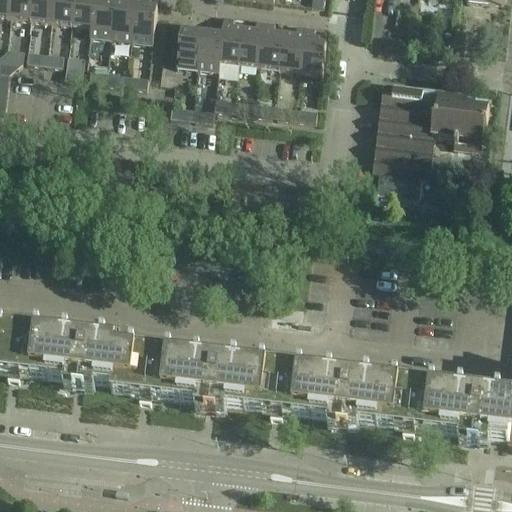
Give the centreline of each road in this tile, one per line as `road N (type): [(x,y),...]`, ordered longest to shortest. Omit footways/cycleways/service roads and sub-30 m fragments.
road 1 (residential): [(492,316),(484,364),(0,302)]
road 2 (residential): [(0,153),(31,158),(61,139),(334,180),(352,28),(321,24)]
road 3 (tertiary): [(511,507),(209,467)]
road 4 (tertiary): [(209,467),(0,444)]
